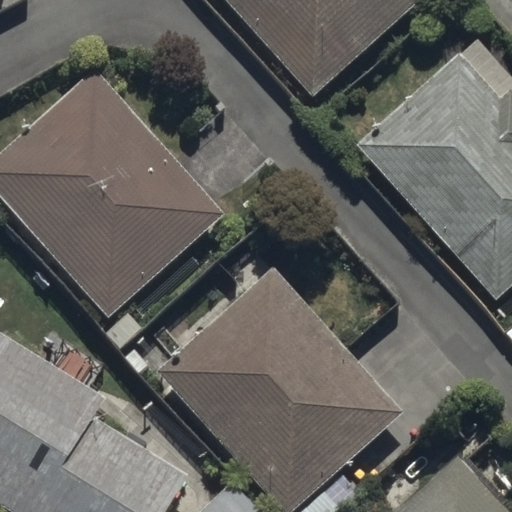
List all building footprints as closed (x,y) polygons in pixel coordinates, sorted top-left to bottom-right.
[(425,0),(219,0),(311,102),(425,0)] [(511,78),(478,44),(357,151),(495,305),(511,290),(511,78)] [(223,218),(93,76),(0,161),(0,226),(98,332),(223,218)] [(300,511),(404,419),(274,273),(158,377),(278,511),(300,511)] [(0,340),(0,511),(174,511),(192,482),(93,426),(107,402),(0,340)] [(504,511),(461,461),(402,511),(504,511)] [(254,511),(230,486),(202,511),(254,511)]
